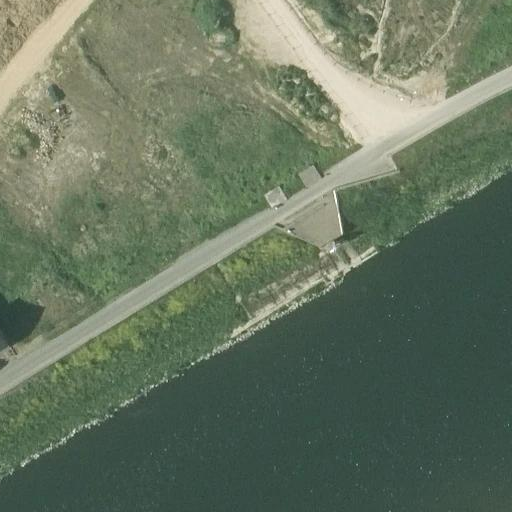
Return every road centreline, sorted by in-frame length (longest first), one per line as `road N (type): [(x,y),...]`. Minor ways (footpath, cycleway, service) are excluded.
road 1 (unclassified): [(0,375),(511,69)]
road 2 (track): [(395,133),(325,73),(275,0)]
